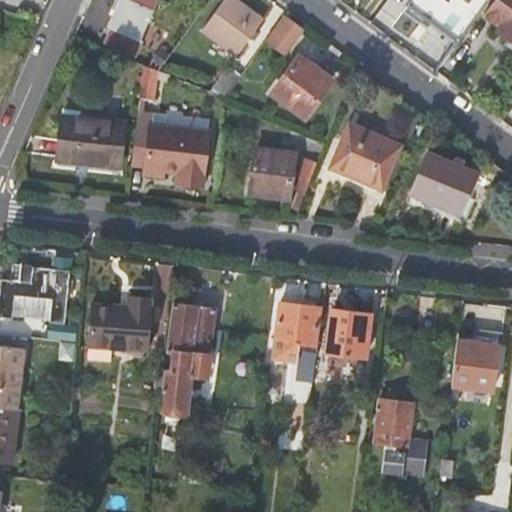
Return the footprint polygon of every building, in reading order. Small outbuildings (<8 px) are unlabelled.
[(154,0),(124,0),(111,29),(105,42),(133,54),(139,42),(157,1),(154,0)] [(226,0),(203,31),(237,56),(262,21),(232,0),(226,0)] [(459,42),(489,0),(411,0),(408,5),(459,42)] [(511,0),(492,0),(482,14),(498,26),(496,29),(511,41),(511,0)] [(268,42),(285,54),(302,32),(286,20),(268,42)] [(160,46),(149,61),(160,69),(171,54),(160,46)] [(271,94),(305,119),(331,83),(299,59),(271,94)] [(143,66),(129,166),(143,167),(142,175),(163,178),(164,172),(176,173),(175,180),(202,183),(208,135),(149,127),(156,71),(145,67),(143,66)] [(228,68),(210,92),(225,99),(240,77),(228,68)] [(56,162),(120,169),(125,125),(62,117),(56,162)] [(329,169),(383,192),(403,145),(349,122),(329,169)] [(249,195),(289,200),(294,155),(256,150),(249,195)] [(415,201),(465,221),(473,201),(466,198),(476,174),(462,168),(464,162),(457,159),(455,165),(427,154),(410,196),(416,199),(415,201)] [(48,322),(63,323),(66,306),(70,273),(34,268),(32,283),(1,279),(0,287),(0,317),(13,320),(15,296),(50,301),(48,322)] [(87,347),(147,353),(152,299),(128,297),(127,308),(92,304),(87,347)] [(300,379),(312,381),(321,309),(280,304),(274,343),(277,343),(274,356),(290,358),(291,348),(304,349),(300,379)] [(77,306),(66,306),(63,323),(76,325),(77,306)] [(215,311),(170,306),(165,353),(173,354),(172,371),(162,370),(158,409),(168,417),(180,418),(187,414),(191,377),(206,379),(215,311)] [(327,353),(365,358),(371,315),(333,311),(327,353)] [(497,346),(455,341),(450,386),(492,392),(497,346)] [(0,407),(17,410),(20,390),(25,351),(0,347),(0,407)] [(382,472),(421,477),(425,442),(408,440),(413,404),(380,399),(373,443),(386,445),(382,472)] [(0,461),(12,464),(19,410),(0,407),(0,461)] [(453,463),(440,461),(438,476),(451,478),(453,463)]
